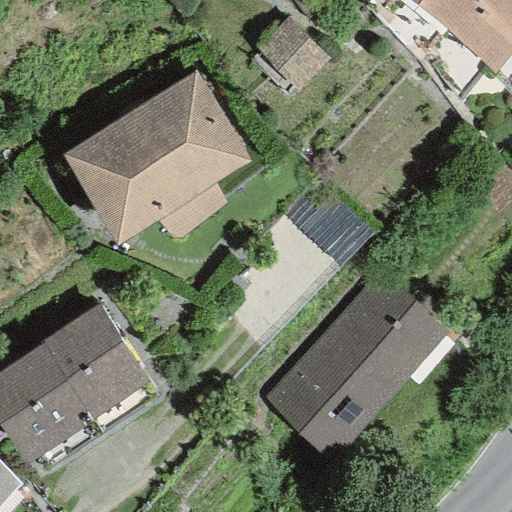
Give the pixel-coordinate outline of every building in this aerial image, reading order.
[(511,0),(388,0),(477,82),(511,43),(511,0)] [(300,94),(337,61),(296,16),(259,49),(300,94)] [(239,167),(181,72),(40,158),(99,253),(136,230),(153,251),(211,215),(197,193),(239,167)] [(426,343),(362,284),(251,402),(315,461),(426,343)] [(140,390),(86,314),(33,351),(86,426),(140,390)] [(86,426),(33,351),(0,374),(0,441),(21,472),(86,426)] [(0,501),(14,488),(0,474),(0,501)]
